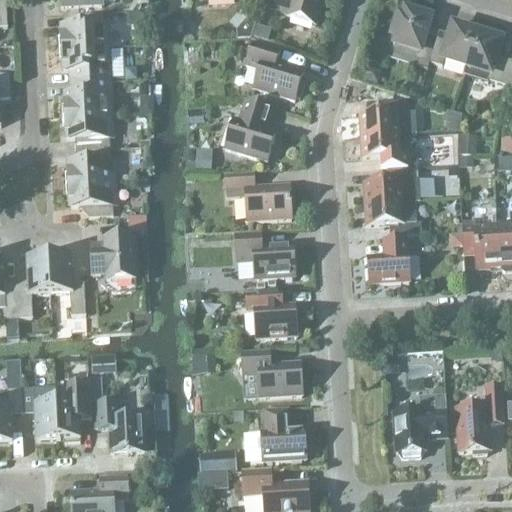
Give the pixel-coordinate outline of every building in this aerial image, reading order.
[(61,0),(62,10),(102,8),(102,4),(114,3),(117,0),(61,0)] [(271,0),(269,10),(288,16),(287,19),(315,28),(323,0),(271,0)] [(235,32),(246,20),(239,13),(228,26),(235,32)] [(403,21),(398,20),(392,39),(397,41),(391,62),(427,73),(429,66),(436,42),(425,38),(430,22),(421,20),(419,15),(412,13),(408,15),(405,15),(403,21)] [(62,31),(63,53),(108,51),(107,29),(104,29),(104,17),(79,18),(79,30),(62,31)] [(444,63),(467,70),(477,37),(475,36),(473,32),(466,30),(462,32),(453,29),(448,45),(436,42),(429,66),(442,70),(444,63)] [(479,37),(477,37),(467,70),(464,78),(486,85),(487,84),(505,89),(509,64),(496,60),(501,44),(492,42),(490,37),(483,35),(479,37)] [(246,68),(259,72),(254,92),(294,104),(295,100),(299,102),(304,87),(303,86),(303,87),(299,86),(303,76),(275,68),(279,54),(253,46),(246,68)] [(68,74),(69,87),(107,85),(106,73),(109,73),(108,51),(63,53),(64,75),(68,74)] [(0,130),(1,130),(0,118),(0,102),(11,102),(10,77),(0,77),(0,130)] [(65,99),(66,121),(111,119),(110,97),(108,97),(107,85),(69,87),(69,99),(65,99)] [(45,115),(56,115),(56,97),(44,97),(45,115)] [(265,132),(271,112),(245,104),(239,124),(234,122),(225,152),(267,165),(276,135),(265,132)] [(382,117),(359,118),(360,140),(400,138),(399,125),(407,124),(405,104),(381,105),(382,117)] [(84,142),(85,154),(110,153),(110,141),(112,141),(111,119),(66,121),(67,143),(84,142)] [(412,137),(411,137),(400,138),(360,140),(361,162),(380,161),(381,173),(386,173),(417,171),(417,158),(414,158),(413,154),(416,152),(416,148),(415,144),(412,142),(412,137)] [(68,167),(69,189),(114,186),(113,164),(111,165),(110,153),(85,154),(85,166),(68,167)] [(364,208),(404,206),(420,205),(417,171),(386,173),(386,185),(363,186),(364,208)] [(226,202),(246,201),(247,225),(291,222),(290,206),(294,206),(293,192),(289,192),(289,189),(254,191),(253,177),(225,179),(226,202)] [(114,186),(69,189),(70,211),(88,210),(88,222),(113,220),(113,209),(115,208),(114,186)] [(404,206),(364,208),(366,230),(389,229),(390,241),(422,239),(421,226),(405,227),(404,206)] [(511,215),(509,216),(510,228),(497,229),(499,272),(502,272),(502,275),(504,278),(511,277),(511,215)] [(146,219),(129,220),(129,235),(146,235),(146,219)] [(461,225),(464,260),(476,260),(476,273),(499,272),(497,229),(475,230),(475,224),(461,225)] [(254,265),(255,283),(295,280),(293,248),(261,250),(260,237),(235,239),(237,266),(254,265)] [(105,253),(91,254),(92,278),(106,278),(106,283),(134,282),(132,239),(104,241),(105,253)] [(367,260),(369,292),(370,292),(370,288),(409,286),(407,244),(382,245),(383,259),(367,260)] [(55,260),(49,260),(51,297),(70,297),(71,320),(86,319),(84,286),(72,286),(71,255),(54,256),(55,260)] [(28,289),(16,289),(18,322),(33,322),(31,298),(51,297),(49,260),(43,260),(43,257),(26,258),(28,289)] [(0,312),(3,312),(3,323),(18,322),(16,289),(5,290),(3,259),(0,258),(0,312)] [(254,315),(256,343),(287,341),(286,338),(300,337),(299,324),(296,324),(295,308),(282,309),(281,296),(246,298),(247,315),(254,315)] [(243,379),(259,378),(260,402),(302,399),(300,366),(270,368),(269,355),(242,357),(243,379)] [(56,406),(58,444),(64,443),(64,447),(81,446),(80,425),(91,424),(90,389),(67,390),(66,405),(56,406)] [(456,412),(458,456),(472,455),(473,459),(487,458),(487,454),(490,454),(489,427),(503,427),(500,389),(486,390),(487,410),(456,412)] [(46,391),(22,392),(23,418),(35,417),(36,445),(58,444),(56,406),(46,406),(46,391)] [(23,418),(22,392),(7,393),(7,400),(2,401),(0,402),(0,446),(13,446),(11,418),(23,418)] [(395,456),(398,456),(402,462),(420,461),(424,454),(426,454),(426,443),(447,442),(445,415),(444,400),(421,401),(422,414),(393,416),(395,456)] [(109,432),(111,457),(144,456),(143,420),(119,421),(118,406),(95,407),(96,432),(109,432)] [(287,428),(289,428),(288,413),(264,415),(265,435),(261,435),(261,436),(248,437),(250,466),(262,465),(262,466),(306,463),(304,433),(288,434),(287,428)] [(235,456),(199,458),(201,477),(237,475),(235,456)] [(242,476),(244,500),(263,499),(263,511),(308,511),(307,485),(271,488),(270,474),(242,476)] [(114,511),(114,503),(128,503),(127,480),(100,481),(100,495),(71,496),(71,511),(114,511)]
